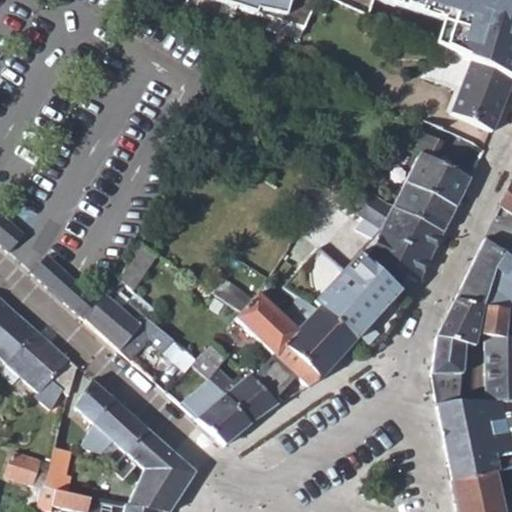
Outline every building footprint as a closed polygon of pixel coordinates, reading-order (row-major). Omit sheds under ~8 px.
[(203,0),(299,34),(311,0),(315,0),(363,17),(368,0),(203,0)] [(511,0),(373,0),(446,20),(436,52),(468,62),(493,73),(511,23),(511,0)] [(447,116),(489,133),(509,80),(493,73),(468,62),(447,116)] [(414,134),(435,142),(440,131),(419,122),(414,134)] [(440,144),(435,142),(414,134),(407,151),(416,156),(402,183),(453,208),(467,180),(441,166),(443,161),(435,157),(440,144)] [(356,168),(363,156),(355,150),(352,155),(346,152),(341,159),(356,168)] [(511,179),(499,206),(511,214),(511,179)] [(439,238),(453,208),(402,183),(390,209),(439,238)] [(429,257),(439,238),(390,209),(369,195),(355,216),(379,232),(429,257)] [(24,237),(0,215),(0,247),(9,256),(12,251),(24,237)] [(319,249),(281,290),(295,300),(312,312),(315,309),(352,341),(363,351),(383,340),(407,300),(397,291),(404,277),(417,282),(429,257),(379,232),(366,259),(358,255),(343,271),(319,249)] [(481,336),(483,402),(511,400),(511,338),(504,337),(505,312),(481,307),(492,272),(502,254),(482,240),(434,337),(465,345),(471,346),(474,334),(481,336)] [(128,263),(142,272),(153,254),(140,245),(128,263)] [(511,253),(505,250),(502,254),(511,260),(511,253)] [(511,260),(502,254),(492,272),(481,307),(505,312),(511,311),(511,260)] [(68,276),(48,257),(32,276),(53,294),(56,296),(71,278),(68,276)] [(130,291),(142,272),(128,263),(123,270),(116,280),(130,291)] [(407,300),(417,282),(404,277),(397,291),(407,300)] [(100,303),(71,278),(56,296),(84,323),(100,303)] [(249,300),(219,280),(210,293),(212,294),(239,311),(249,300)] [(84,323),(117,352),(129,362),(145,344),(159,355),(171,341),(161,332),(144,319),(147,316),(112,287),(110,289),(104,299),(84,323)] [(207,301),(231,319),(269,355),(255,370),(274,388),(288,372),(292,376),(304,387),(318,379),(281,346),(294,331),(279,318),(255,294),(249,300),(239,311),(212,294),(207,301)] [(295,300),(279,318),(294,331),(281,346),(318,379),(352,341),(315,309),(312,312),(295,300)] [(0,345),(1,341),(11,314),(0,303),(0,345)] [(11,314),(1,341),(15,353),(33,333),(11,314)] [(0,345),(0,362),(4,365),(17,378),(20,381),(49,347),(33,333),(15,353),(1,341),(0,345)] [(434,337),(429,376),(459,375),(459,372),(464,372),(465,345),(434,337)] [(264,394),(268,389),(257,378),(253,382),(247,376),(235,385),(217,369),(218,367),(223,369),(230,359),(211,342),(190,366),(206,381),(247,425),(275,405),(264,394)] [(59,393),(67,399),(75,370),(49,347),(20,381),(36,394),(33,399),(47,412),(59,393)] [(0,370),(0,377),(9,386),(17,378),(4,365),(0,370)] [(274,388),(255,370),(252,373),(257,378),(268,389),(274,396),(292,376),(288,372),(274,388)] [(71,408),(93,428),(112,404),(79,374),(71,408)] [(206,381),(178,406),(222,446),(247,425),(206,381)] [(511,400),(483,402),(451,402),(435,406),(446,466),(510,452),(510,457),(511,461),(511,460),(511,400)] [(93,428),(122,455),(141,429),(112,404),(93,428)] [(141,472),(125,507),(147,511),(169,511),(179,495),(192,475),(141,429),(122,455),(108,471),(120,481),(135,467),(141,472)] [(446,466),(450,483),(492,474),(511,468),(511,460),(511,461),(510,457),(510,452),(446,466)] [(1,479),(27,487),(38,491),(41,488),(47,467),(10,454),(1,479)] [(47,467),(41,488),(61,493),(66,478),(63,477),(67,462),(50,457),(47,467)] [(500,511),(492,474),(450,483),(455,511),(500,511)] [(22,507),(34,509),(38,491),(27,487),(22,507)] [(65,511),(147,511),(125,507),(90,500),(65,494),(41,488),(38,491),(34,509),(33,511),(50,511),(51,509),(65,511)]
